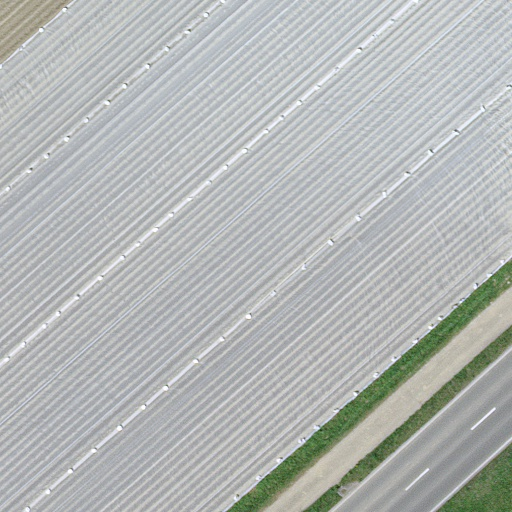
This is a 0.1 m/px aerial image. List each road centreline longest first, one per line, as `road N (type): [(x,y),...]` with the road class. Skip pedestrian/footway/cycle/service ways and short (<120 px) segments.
road 1 (track): [(281,511),(511,297)]
road 2 (secondary): [(378,511),(511,389)]
